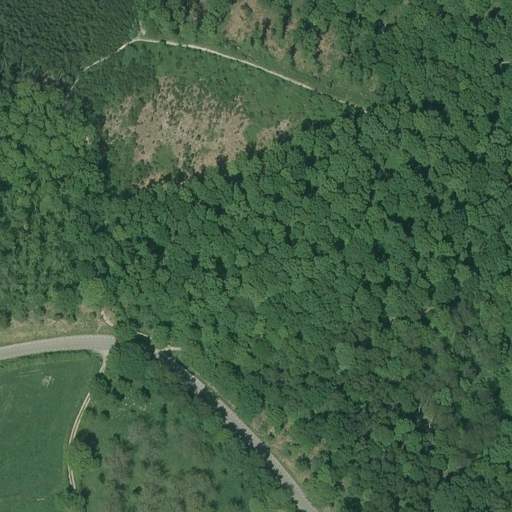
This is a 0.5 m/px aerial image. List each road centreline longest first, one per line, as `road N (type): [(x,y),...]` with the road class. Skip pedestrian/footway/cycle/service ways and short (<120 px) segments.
road 1 (track): [(511,293),(338,333),(167,347)]
road 2 (tertiary): [(308,511),(183,377),(114,344)]
road 3 (unknown): [(511,62),(305,0)]
